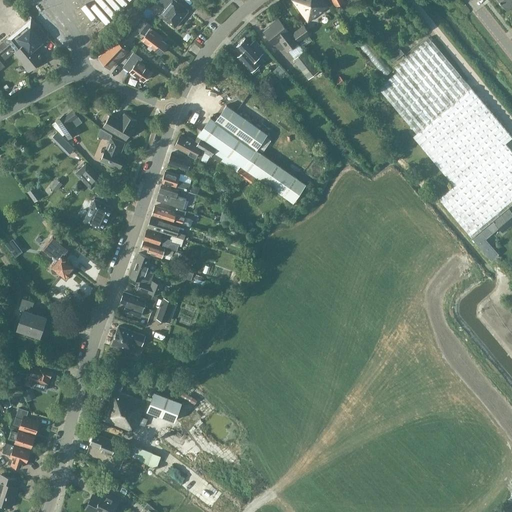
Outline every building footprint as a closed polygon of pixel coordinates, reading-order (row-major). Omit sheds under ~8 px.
[(188,11),(174,0),(157,0),(156,1),(164,8),(159,15),(175,28),(188,11)] [(322,10),(329,5),(324,0),(291,0),(307,22),(323,11),(322,10)] [(511,0),(498,0),(500,2),(501,2),(508,10),(511,6),(511,0)] [(157,13),(161,6),(155,2),(150,9),(157,13)] [(76,22),(91,38),(100,30),(100,29),(109,21),(95,6),(90,10),(90,9),(76,22)] [(152,26),(141,18),(138,16),(132,24),(136,26),(134,28),(145,36),(141,40),(160,54),(168,44),(161,39),(162,38),(150,28),(152,26)] [(270,26),(263,31),(274,45),(275,44),(279,48),(283,49),(285,47),(287,51),(288,51),(288,50),(298,42),(288,29),(278,17),(269,25),(270,26)] [(32,47),(39,41),(46,35),(36,23),(31,28),(26,22),(18,29),(23,35),(28,41),(14,52),(24,64),(23,65),(29,71),(43,60),(32,47)] [(303,24),(292,33),(299,42),(310,33),(303,24)] [(0,63),(12,53),(13,45),(7,38),(0,43),(0,63)] [(255,39),(251,44),(246,38),(237,45),(246,56),(242,60),(251,71),(260,63),(256,58),(265,51),(255,39)] [(398,71),(378,88),(416,133),(415,135),(449,177),(451,179),(456,185),(439,199),(464,228),(472,238),(493,221),(508,208),(511,204),(511,151),(505,144),(511,138),(511,137),(508,133),(506,130),(428,38),(394,66),(398,71)] [(109,69),(126,51),(116,41),(99,59),(109,69)] [(392,61),(403,52),(399,47),(388,56),(392,61)] [(294,58),(293,59),(308,79),(319,70),(304,51),(294,58)] [(150,71),(143,66),(144,65),(140,62),(142,59),(133,53),(123,67),(143,82),(150,71)] [(339,87),(344,83),(338,76),(334,80),(339,87)] [(81,96),(87,93),(83,86),(77,89),(81,96)] [(283,162),(280,166),(256,150),(267,134),(226,105),(215,121),(210,117),(193,142),(192,141),(193,139),(188,136),(187,139),(180,135),(175,146),(200,159),(204,152),(211,155),(212,153),(237,170),(237,169),(247,176),(250,171),(293,201),(305,184),(290,173),(293,169),(283,162)] [(56,120),(68,138),(77,133),(69,122),(77,116),(73,110),(65,115),(64,114),(56,120)] [(133,127),(137,120),(124,113),(120,120),(110,114),(103,126),(126,139),(133,127)] [(105,149),(100,161),(119,168),(124,156),(119,154),(124,143),(111,137),(106,149),(105,149)] [(66,147),(71,154),(75,150),(70,143),(66,147)] [(188,169),(190,163),(191,159),(171,153),(168,163),(188,169)] [(76,173),(91,189),(101,179),(86,163),(76,173)] [(187,190),(190,183),(179,179),(180,175),(166,171),(162,182),(187,190)] [(180,175),(179,179),(190,183),(191,177),(192,177),(181,173),(180,175)] [(51,187),(54,190),(61,183),(57,180),(51,187)] [(183,209),(186,199),(176,196),(178,190),(161,185),(156,200),(183,209)] [(200,187),(194,185),(191,190),(197,193),(200,187)] [(33,188),(27,192),(34,202),(40,197),(33,188)] [(378,197),(369,205),(379,216),(387,209),(378,197)] [(112,207),(94,198),(83,221),(101,230),(112,207)] [(369,205),(361,212),(370,223),(379,216),(369,205)] [(154,206),(152,214),(182,223),(189,225),(191,224),(192,223),(192,220),(191,218),(184,216),(186,210),(176,207),(175,212),(154,206)] [(511,212),(508,208),(493,221),(500,229),(511,219),(511,212)] [(387,209),(379,216),(388,228),(397,221),(387,209)] [(361,212),(352,218),(362,230),(370,223),(361,212)] [(379,216),(370,223),(380,235),(388,228),(379,216)] [(180,226),(165,221),(151,217),(148,227),(170,234),(172,234),(171,235),(184,239),(185,234),(178,232),(180,226)] [(352,218),(344,225),(354,237),(362,230),(352,218)] [(370,223),(362,230),(372,242),(380,235),(370,223)] [(344,225),(336,232),(346,244),(354,237),(344,225)] [(487,227),(473,239),(491,260),(498,253),(485,239),(492,233),(487,227)] [(171,235),(170,239),(162,236),(162,234),(148,229),(144,239),(159,244),(177,250),(178,245),(181,246),(184,239),(171,235)] [(362,230),(354,237),(364,249),(372,242),(362,230)] [(53,235),(41,249),(51,257),(53,255),(58,258),(52,266),(53,267),(52,269),(52,273),(56,272),(57,271),(58,271),(59,269),(67,275),(70,275),(69,272),(71,270),(69,269),(73,265),(66,260),(67,259),(61,254),(67,246),(53,235)] [(354,237),(346,244),(356,256),(364,249),(354,237)] [(186,255),(164,248),(143,241),(141,248),(148,250),(147,252),(162,257),(163,254),(185,260),(186,255)] [(248,244),(246,250),(249,251),(254,253),(256,247),(255,247),(248,244)] [(449,249),(438,258),(453,275),(458,270),(455,266),(460,262),(449,249)] [(157,266),(151,264),(149,263),(150,258),(139,253),(130,277),(150,284),(157,266)] [(438,257),(427,267),(428,267),(439,280),(444,276),(447,280),(453,275),(438,258),(438,257)] [(428,267),(417,276),(433,294),(438,289),(434,285),(439,280),(428,267)] [(183,271),(182,281),(189,282),(190,272),(183,271)] [(417,276),(407,286),(418,298),(423,294),(427,299),(433,294),(417,276)] [(321,278),(309,288),(323,305),(336,295),(321,278)] [(150,285),(140,281),(138,287),(155,294),(160,293),(163,284),(153,280),(150,285)] [(406,285),(396,294),(396,295),(411,312),(417,307),(413,303),(418,298),(407,286),(406,285)] [(294,300),(286,307),(300,324),(309,316),(300,306),(306,301),(297,291),(291,296),(294,300)] [(121,303),(126,305),(124,311),(141,317),(147,300),(124,292),(121,303)] [(152,295),(149,305),(154,307),(157,297),(152,295)] [(396,295),(386,304),(397,317),(402,313),(406,317),(411,312),(396,295)] [(40,337),(46,317),(31,312),(34,302),(22,298),(19,309),(23,310),(17,329),(40,337)] [(166,322),(173,301),(164,298),(156,318),(166,322)] [(274,311),(268,316),(276,326),(282,321),(290,332),(300,324),(286,307),(277,314),(274,311)] [(437,335),(427,344),(435,354),(452,339),(445,331),(448,328),(443,322),(433,330),(437,335)] [(356,324),(347,331),(358,345),(367,338),(370,342),(375,338),(367,328),(362,331),(356,324)] [(118,326),(111,345),(131,352),(133,346),(134,346),(136,343),(142,345),(145,336),(118,326)] [(266,326),(246,343),(259,360),(272,350),(265,342),(274,336),(266,326)] [(347,331),(339,338),(350,352),(358,345),(347,331)] [(339,338),(330,345),(342,359),(350,352),(339,338)] [(452,339),(435,354),(442,363),(453,354),(457,359),(467,351),(462,345),(459,348),(452,339)] [(330,345),(322,352),(334,366),(342,359),(330,345)] [(236,357),(224,367),(239,386),(251,376),(246,369),(249,367),(255,362),(243,349),(237,354),(240,357),(237,359),(236,357)] [(322,352),(314,359),(325,373),(334,366),(322,352)] [(314,359),(306,365),(317,379),(325,373),(314,359)] [(468,372),(458,381),(465,390),(482,376),(475,368),(479,365),(474,359),(464,367),(468,372)] [(26,377),(24,384),(32,386),(46,390),(48,383),(50,376),(52,375),(53,371),(51,370),(52,369),(39,366),(39,368),(29,365),(26,377)] [(306,365),(297,373),(309,386),(317,379),(306,365)] [(397,365),(383,376),(390,385),(404,374),(397,365)] [(110,400),(103,419),(131,430),(134,422),(145,426),(148,418),(140,416),(146,401),(120,392),(126,376),(117,372),(115,376),(108,373),(103,387),(102,386),(102,388),(100,389),(99,392),(100,394),(99,395),(110,400)] [(297,373),(289,379),(300,393),(309,386),(297,373)] [(404,374),(390,385),(397,394),(411,382),(404,374)] [(482,376),(465,390),(473,400),(484,391),(488,396),(498,388),(493,382),(489,385),(482,376)] [(289,379),(280,387),(286,394),(282,398),(290,408),(295,404),(292,400),(300,393),(289,379)] [(9,399),(23,393),(19,382),(4,388),(8,399),(9,399)] [(411,382),(397,394),(404,402),(418,390),(411,382)] [(22,390),(27,401),(36,397),(32,386),(22,390)] [(418,390),(404,402),(411,410),(425,399),(418,390)] [(153,391),(147,411),(175,420),(181,401),(153,391)] [(499,409),(488,418),(496,427),(511,414),(511,412),(506,405),(509,402),(505,396),(494,404),(499,409)] [(425,399),(411,410),(418,418),(432,407),(425,399)] [(39,421),(27,417),(28,410),(19,407),(13,423),(20,426),(19,428),(35,433),(39,421)] [(432,407),(418,418),(424,427),(438,415),(432,407)] [(511,414),(496,427),(504,437),(511,429),(511,414)] [(438,415),(424,427),(431,435),(445,423),(438,415)] [(200,419),(195,422),(204,439),(209,436),(200,419)] [(445,423),(431,435),(438,443),(452,432),(445,423)] [(30,448),(34,436),(18,430),(17,433),(11,431),(9,438),(15,440),(14,443),(30,448)] [(452,432),(438,443),(445,452),(459,440),(452,432)] [(308,433),(295,446),(303,454),(316,442),(308,433)] [(94,434),(90,444),(102,448),(100,453),(112,457),(117,442),(115,441),(94,434)] [(459,440),(445,452),(452,460),(466,449),(459,440)] [(137,458),(134,466),(146,469),(147,465),(157,468),(161,455),(122,441),(121,444),(122,444),(120,452),(125,454),(137,458)] [(316,442),(303,454),(310,462),(323,450),(316,442)] [(14,445),(5,443),(2,452),(10,455),(10,457),(13,459),(11,464),(21,467),(23,462),(25,463),(29,450),(14,445)] [(323,450),(310,462),(317,470),(331,457),(323,450)] [(134,466),(137,458),(125,454),(120,469),(131,473),(134,466)] [(331,457),(317,470),(325,478),(338,465),(331,457)] [(338,465),(325,478),(333,486),(346,473),(338,465)] [(490,473),(481,481),(494,494),(502,486),(490,473)] [(17,487),(13,485),(15,479),(0,474),(0,475),(0,503),(11,507),(17,487)] [(349,476),(335,489),(343,497),(357,485),(349,476)] [(481,481),(474,488),(486,501),(494,494),(481,481)] [(357,485),(343,497),(351,505),(364,493),(357,485)] [(474,488),(466,495),(478,509),(486,501),(474,488)] [(364,493),(351,505),(357,511),(359,511),(371,500),(364,493)] [(85,508),(92,511),(112,511),(118,500),(107,494),(104,501),(92,495),(85,508)] [(466,495),(458,503),(466,511),(474,511),(478,509),(466,495)] [(371,500),(359,511),(374,511),(379,508),(371,500)] [(217,511),(216,511),(225,511),(227,510),(216,503),(213,509),(217,511)] [(466,511),(458,503),(450,510),(451,511),(466,511)]
